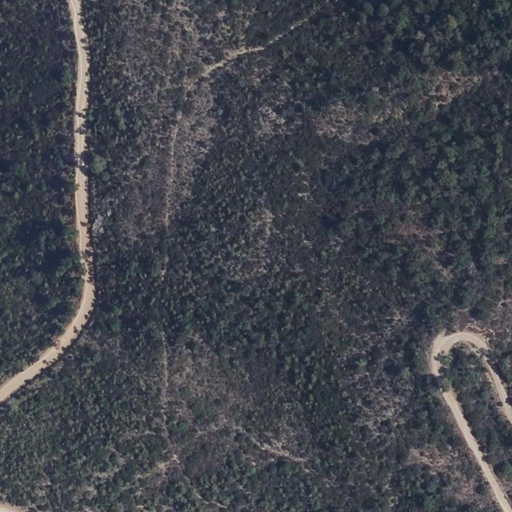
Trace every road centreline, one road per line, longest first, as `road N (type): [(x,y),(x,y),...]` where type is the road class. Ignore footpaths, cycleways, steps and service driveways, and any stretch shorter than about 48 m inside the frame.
road 1 (track): [(73,0),(83,50),(88,291),(72,332),(0,395)]
road 2 (track): [(510,511),(437,366),(441,341),(459,333),(478,341),(511,414)]
